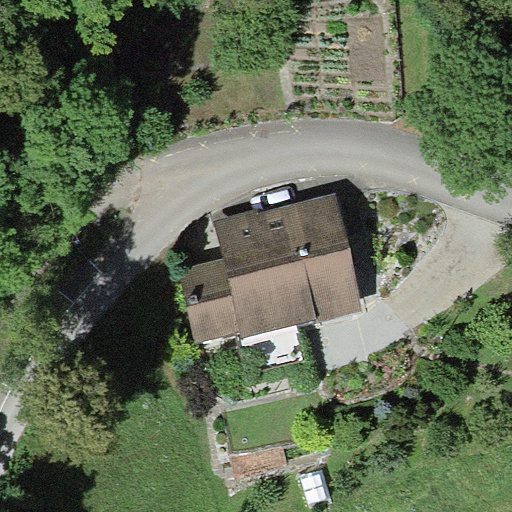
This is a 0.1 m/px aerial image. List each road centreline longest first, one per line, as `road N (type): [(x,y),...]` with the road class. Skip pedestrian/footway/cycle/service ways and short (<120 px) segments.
road 1 (residential): [(511,200),(411,160),(311,144),(197,172)]
road 2 (track): [(197,172),(105,191),(0,295)]
